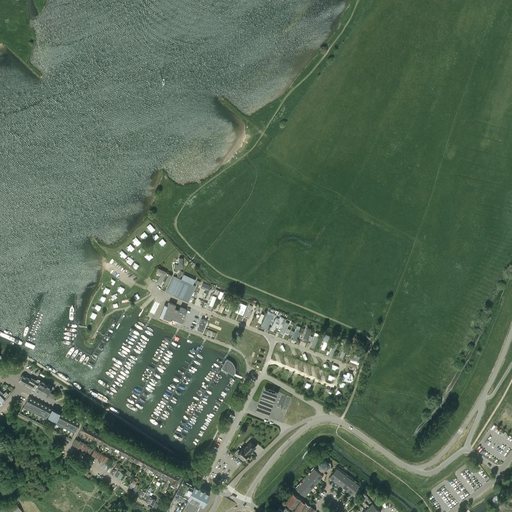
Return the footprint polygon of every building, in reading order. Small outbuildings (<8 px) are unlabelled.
[(144,239),(148,235),(143,230),(139,234),(144,239)] [(126,260),(130,264),(135,258),(131,255),(126,260)] [(179,264),(174,264),(174,268),(183,268),(183,257),(179,257),(179,264)] [(172,274),(158,267),(153,278),(157,280),(156,283),(162,286),(163,283),(167,285),(172,274)] [(173,276),(166,292),(183,300),(188,302),(195,286),(173,276)] [(164,305),(160,316),(162,318),(170,320),(171,318),(175,319),(181,322),(182,322),(186,313),(184,312),(185,309),(180,307),(180,309),(179,308),(175,307),(176,305),(174,304),(169,302),(167,306),(164,305)] [(262,326),(269,328),(274,312),(267,310),(262,326)] [(271,329),(274,331),(277,325),(280,327),(282,322),(285,324),(287,318),(280,316),(279,318),(276,316),(271,329)] [(201,318),(197,329),(203,331),(207,320),(201,318)] [(290,334),(294,335),(291,342),(295,343),(299,333),(292,330),(290,334)] [(314,347),(320,333),(316,332),(311,346),(314,347)] [(322,340),(325,340),(322,348),(326,349),(330,335),(325,333),(322,340)] [(334,343),(329,355),(333,357),(338,344),(334,343)] [(352,354),(351,362),(359,364),(361,357),(352,354)] [(229,360),(226,360),(220,370),(227,375),(228,373),(233,375),(234,375),(234,374),(235,371),(235,369),(235,368),(234,366),(233,364),(232,362),(229,360)] [(25,384),(28,378),(22,375),(19,381),(25,384)] [(28,378),(25,384),(31,388),(35,382),(36,380),(31,377),(30,379),(28,378)] [(38,384),(35,382),(31,388),(34,389),(34,390),(39,392),(45,383),(39,381),(38,384)] [(45,383),(39,392),(47,396),(48,393),(49,394),(50,393),(49,392),(50,391),(52,387),(45,383)] [(261,395),(256,410),(269,416),(275,401),(278,393),(264,388),(261,395)] [(0,389),(0,404),(3,402),(2,402),(9,394),(6,391),(3,393),(0,389)] [(25,404),(23,407),(27,409),(32,399),(28,397),(24,404),(25,404)] [(32,399),(27,409),(31,411),(36,401),(32,399)] [(36,401),(31,411),(34,413),(40,403),(36,401)] [(40,403),(34,413),(35,413),(38,415),(43,405),(40,403)] [(43,405),(38,415),(39,415),(42,417),(47,407),(44,405),(43,405)] [(47,407),(42,417),(43,417),(46,419),(47,416),(51,408),(48,407),(47,407)] [(51,408),(47,416),(48,416),(48,417),(52,419),(56,421),(56,420),(57,420),(60,413),(56,411),(52,409),(51,408)] [(57,420),(55,424),(58,425),(59,426),(64,415),(60,413),(57,420)] [(64,415),(59,426),(62,427),(63,428),(68,417),(64,415)] [(68,417),(63,428),(66,429),(72,419),(68,417)] [(72,419),(66,429),(70,431),(75,421),(72,419)] [(75,421),(70,431),(74,433),(76,430),(80,423),(75,421)] [(84,433),(87,427),(83,425),(80,430),(79,432),(80,433),(81,431),(84,433)] [(256,447),(250,441),(245,446),(243,446),(242,448),(242,449),(240,451),(239,451),(238,452),(238,453),(238,454),(244,459),(247,456),(248,457),(251,454),(250,453),(256,447)] [(129,457),(128,460),(130,460),(131,458),(133,459),(136,453),(133,451),(129,457)] [(137,461),(136,464),(137,464),(138,462),(141,464),(140,466),(145,458),(140,455),(137,461)] [(149,460),(145,458),(140,466),(141,467),(142,464),(145,466),(144,467),(145,468),(149,460)] [(153,462),(149,460),(145,468),(146,469),(145,471),(148,472),(153,462)] [(322,462),(319,464),(319,467),(322,470),(325,469),(327,467),(331,468),(331,463),(327,463),(325,461),(322,462)] [(153,462),(148,472),(151,473),(151,472),(153,470),(157,464),(153,462)] [(153,470),(151,472),(153,473),(154,471),(157,472),(160,466),(157,464),(153,470)] [(164,468),(160,474),(161,474),(158,478),(162,480),(167,470),(164,468)] [(311,472),(319,480),(323,475),(315,468),(311,472)] [(334,480),(341,471),(337,468),(330,477),(334,480)] [(171,472),(167,470),(162,480),(166,482),(168,478),(171,472)] [(341,471),(334,480),(338,483),(345,474),(341,471)] [(311,472),(307,476),(316,484),(319,480),(311,472)] [(172,480),(170,483),(175,486),(178,481),(180,477),(175,474),(172,480)] [(350,477),(345,474),(338,483),(343,487),(350,477)] [(316,484),(307,476),(304,480),(312,488),(316,484)] [(133,477),(129,485),(134,487),(138,479),(135,477),(135,478),(133,477)] [(354,481),(350,477),(343,487),(347,490),(354,481)] [(202,506),(210,492),(194,484),(183,478),(181,482),(164,511),(195,511),(200,504),(202,506)] [(304,480),(300,484),(309,492),(312,488),(304,480)] [(354,481),(347,490),(351,493),(358,484),(354,481)] [(309,492),(300,484),(297,488),(305,496),(309,492)] [(358,484),(351,493),(356,496),(363,487),(358,484)] [(294,508),(301,499),(293,492),(286,502),(294,508)] [(0,511),(22,511),(13,498),(0,507),(0,511)] [(305,502),(301,499),(294,508),(295,509),(295,508),(299,511),(305,502)] [(305,502),(299,511),(298,511),(299,511),(300,510),(302,511),(305,511),(307,510),(310,506),(305,502)] [(373,503),(369,507),(373,511),(380,511),(381,511),(373,503)]
